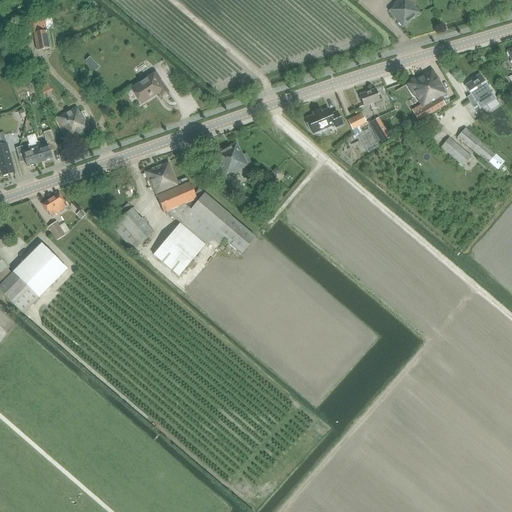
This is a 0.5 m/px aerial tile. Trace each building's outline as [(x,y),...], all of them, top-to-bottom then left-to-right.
[(388,11),(389,12),(403,28),(420,13),(408,0),(398,0),(393,5),(394,6),(388,11)] [(47,31),(53,30),(51,19),(18,25),(21,36),(34,33),(36,51),(50,49),(47,31)] [(116,27),(113,30),(119,36),(123,33),(116,27)] [(443,106),(439,99),(446,95),(432,70),(407,85),(413,96),(415,95),(425,113),(422,115),(423,117),(420,119),(421,120),(443,106)] [(161,97),(169,92),(156,72),(132,88),(142,104),(159,93),(161,97)] [(472,82),(464,86),(472,97),(468,100),(473,108),(484,101),(487,105),(494,100),(487,90),(489,88),(480,74),(471,80),(472,82)] [(46,91),(55,87),(50,77),(42,81),(46,91)] [(375,108),(384,105),(382,99),(380,100),(376,89),(359,95),(363,107),(373,103),(375,108)] [(66,141),(89,129),(81,112),(79,113),(77,108),(55,119),(66,141)] [(337,112),(331,115),(328,109),(321,112),(320,110),(313,113),(314,115),(306,119),(308,123),(306,124),(309,131),(311,130),(313,134),(334,125),(336,128),(343,125),(337,112)] [(362,114),(347,121),(352,130),(359,126),(366,123),(362,114)] [(376,119),(369,123),(373,130),(380,125),(376,119)] [(457,138),(488,163),(496,154),(465,128),(457,138)] [(362,132),(358,135),(368,153),(379,147),(370,129),(362,132)] [(31,136),(40,163),(52,159),(50,152),(58,149),(52,130),(43,133),(47,145),(41,147),(39,142),(37,142),(35,135),(31,136)] [(385,133),(378,137),(381,143),(389,139),(385,133)] [(40,163),(31,136),(27,137),(29,145),(27,145),(29,151),(24,153),(22,146),(16,148),(21,163),(25,161),(27,167),(40,163)] [(470,156),(449,138),(441,147),(462,166),(470,156)] [(225,178),(248,166),(251,164),(245,154),(243,156),(236,143),(213,155),(225,178)] [(7,144),(0,145),(0,169),(2,176),(15,172),(7,144)] [(202,249),(210,240),(219,248),(226,241),(241,254),(255,237),(199,190),(195,195),(190,183),(189,183),(186,178),(177,182),(169,162),(145,172),(152,191),(154,190),(163,213),(167,211),(181,223),(153,256),(178,277),(202,249)] [(226,188),(220,194),(227,201),(233,195),(226,188)] [(52,217),(66,208),(63,202),(64,201),(59,194),(42,205),(47,212),(48,212),(52,217)] [(133,251),(153,233),(128,204),(118,213),(122,218),(111,227),(133,251)] [(81,220),(85,215),(81,211),(77,216),(81,220)] [(55,225),(50,228),(58,241),(63,237),(65,236),(64,235),(59,227),(57,228),(55,225)] [(23,314),(68,269),(41,244),(36,250),(18,269),(13,273),(11,275),(0,257),(0,290),(10,300),(23,314)]
